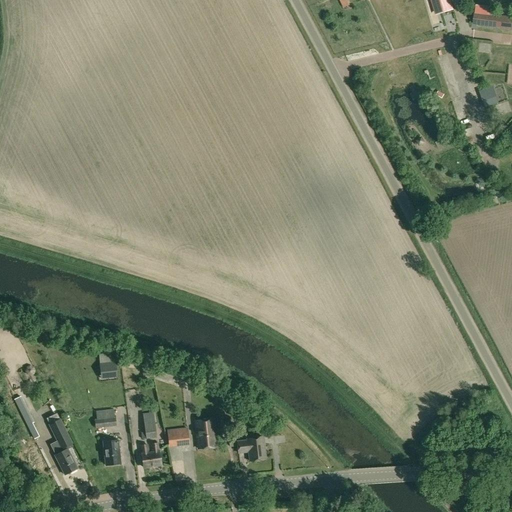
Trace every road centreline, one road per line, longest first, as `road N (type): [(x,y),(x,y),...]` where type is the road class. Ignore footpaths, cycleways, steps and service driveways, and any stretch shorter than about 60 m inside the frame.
road 1 (unclassified): [(511,405),(294,0)]
road 2 (tertiary): [(76,511),(230,488),(415,474)]
